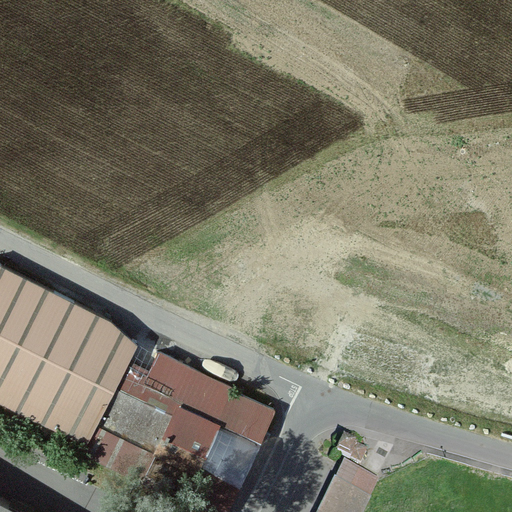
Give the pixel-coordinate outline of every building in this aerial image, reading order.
[(102,422),(141,343),(114,320),(0,262),(0,401),(90,446),(102,422)] [(237,388),(141,343),(102,422),(158,452),(183,401),(222,419),(235,391),(237,388)] [(235,391),(222,419),(265,439),(277,411),(235,391)] [(200,466),(222,419),(183,401),(158,452),(197,471),(200,466)] [(147,473),(158,452),(102,422),(90,446),(147,473)] [(356,444),(343,437),(335,452),(349,459),(356,444)] [(368,450),(356,444),(349,459),(360,464),(368,450)] [(335,481),(370,497),(378,480),(344,463),(335,481)] [(200,466),(197,471),(182,503),(200,511),(230,511),(243,487),(200,466)] [(335,481),(320,511),(362,511),(370,497),(335,481)] [(29,511),(0,496),(0,511),(29,511)]
